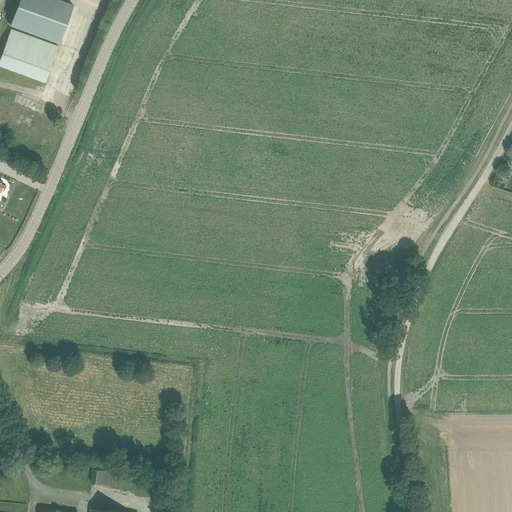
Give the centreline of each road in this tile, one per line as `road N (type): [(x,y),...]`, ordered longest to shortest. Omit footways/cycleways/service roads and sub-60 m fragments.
road 1 (track): [(412,511),(399,355),(434,261),(511,131)]
road 2 (tertiary): [(0,272),(34,223),(134,0)]
road 3 (unknown): [(0,424),(33,487),(85,497)]
